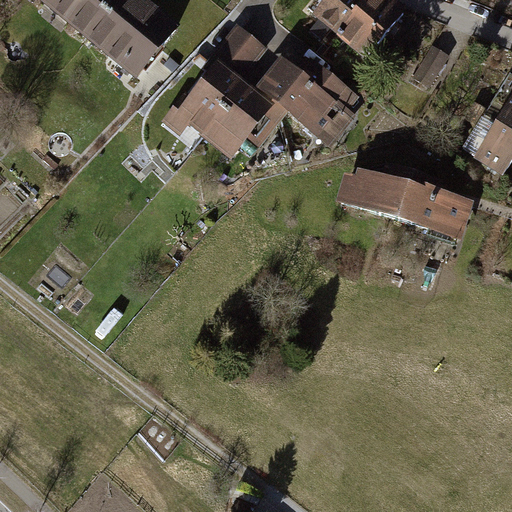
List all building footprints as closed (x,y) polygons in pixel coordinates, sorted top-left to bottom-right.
[(134,0),(42,0),(138,76),(174,32),(134,0)] [(331,0),(317,18),(340,38),(370,2),(367,0),(331,0)] [(340,38),(367,60),(403,14),(385,0),(371,0),(370,2),(340,38)] [(256,95),(242,83),(267,52),(238,29),(207,68),(214,73),(185,109),(180,105),(166,123),(181,135),(189,125),(232,159),(248,139),(259,148),(288,112),(331,146),(353,119),(346,113),(356,100),(306,61),(295,74),(281,63),(256,95)] [(449,58),(431,47),(411,79),(429,90),(449,58)] [(511,159),(511,104),(478,161),(502,176),(511,159)] [(350,182),(343,204),(460,241),(471,206),(438,195),(441,186),(386,169),(382,183),(360,176),(358,184),(350,182)]
